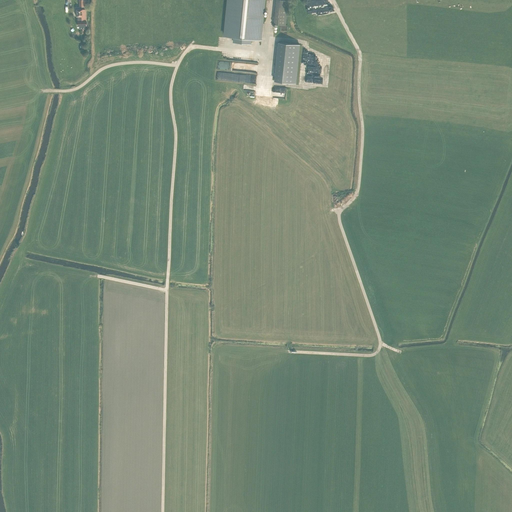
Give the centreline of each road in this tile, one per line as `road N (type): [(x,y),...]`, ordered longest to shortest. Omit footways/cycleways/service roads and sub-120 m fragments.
road 1 (track): [(176,65),(162,511)]
road 2 (track): [(273,0),(267,53),(192,46),(176,65),(116,64),(69,90),(48,90)]
road 3 (track): [(339,208),(380,344),(369,355),(290,351)]
road 4 (track): [(359,51),(358,185),(346,205),(330,210)]
